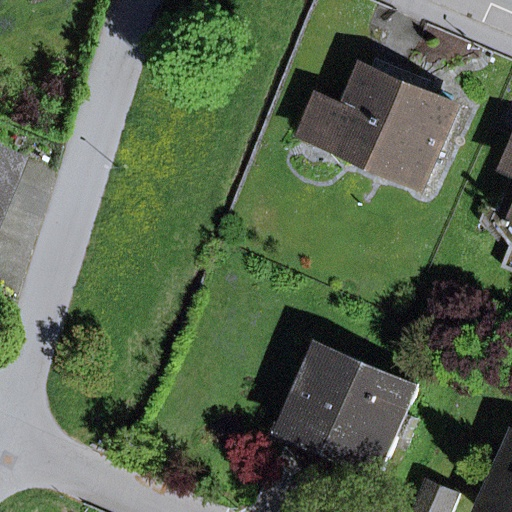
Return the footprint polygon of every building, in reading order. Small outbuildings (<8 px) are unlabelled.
[(426,186),(460,108),(373,70),(354,113),(339,148),(426,186)] [(324,100),(309,135),(339,148),(354,113),(324,100)] [(511,182),(495,223),(511,244),(511,251),(505,268),(511,271),(511,182)] [(421,388),(328,347),(308,394),(291,432),(385,472),(421,388)] [(380,484),(385,472),(291,432),(308,394),(296,389),(274,439),(380,484)] [(511,511),(511,456),(487,511),(511,511)] [(434,484),(421,511),(454,511),(461,495),(434,484)]
